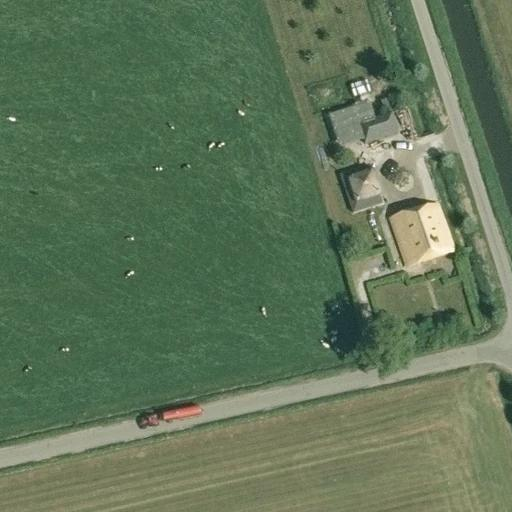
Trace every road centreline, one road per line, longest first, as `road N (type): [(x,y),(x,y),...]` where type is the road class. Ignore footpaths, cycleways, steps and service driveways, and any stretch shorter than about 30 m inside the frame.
road 1 (unclassified): [(0,459),(511,345)]
road 2 (unclassified): [(511,319),(410,0)]
